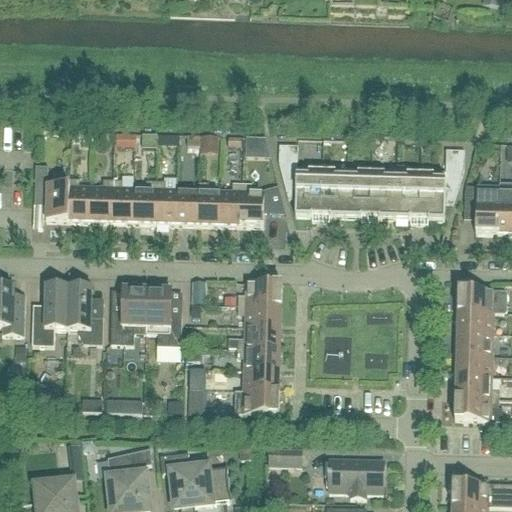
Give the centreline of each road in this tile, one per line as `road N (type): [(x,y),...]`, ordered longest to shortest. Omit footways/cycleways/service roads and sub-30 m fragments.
road 1 (residential): [(301,273),(0,265)]
road 2 (residential): [(408,429),(315,425),(299,412),(301,273)]
road 3 (residential): [(408,429),(418,399),(418,274)]
